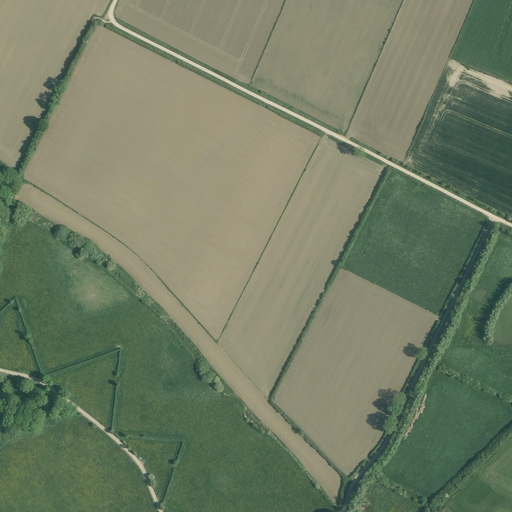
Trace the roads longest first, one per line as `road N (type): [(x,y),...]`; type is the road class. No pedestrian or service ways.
road 1 (unclassified): [(495,217),(119,27),(110,15),(115,0)]
road 2 (unclassified): [(495,217),(386,442),(354,479),(343,511)]
road 3 (unclassified): [(0,370),(46,385),(129,451),(161,511)]
